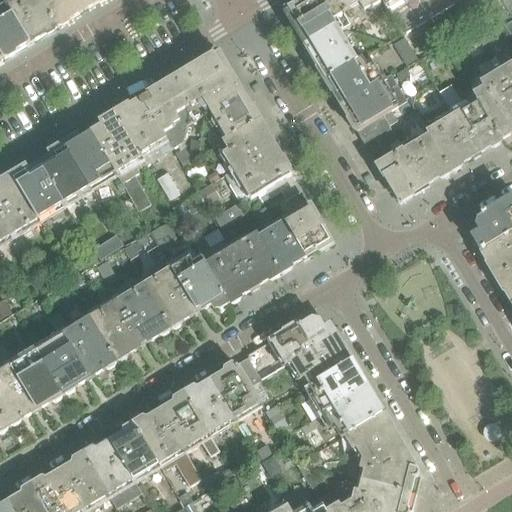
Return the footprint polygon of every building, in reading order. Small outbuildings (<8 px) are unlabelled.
[(57,30),(39,0),(0,0),(0,54),(4,61),(57,30)] [(106,0),(39,0),(57,30),(106,0)] [(349,34),(354,19),(352,15),(350,17),(343,5),(332,11),(325,0),(307,0),(291,10),(292,13),(288,15),(287,15),(285,16),(326,83),(359,63),(358,63),(342,36),(347,33),(349,34)] [(428,22),(415,0),(325,0),(332,11),(343,5),(350,17),(352,15),(354,14),(363,9),(364,11),(371,7),(373,11),(383,5),(402,38),(428,22)] [(464,0),(415,0),(428,22),(464,0)] [(395,83),(403,78),(396,68),(388,73),(387,72),(379,77),(376,73),(383,69),(374,54),(368,58),(367,58),(363,60),(359,63),(326,83),(357,135),(391,115),(399,110),(398,109),(407,103),(395,83)] [(259,123),(239,89),(219,56),(213,59),(212,58),(187,73),(197,90),(185,97),(200,121),(210,115),(220,131),(216,133),(223,144),(259,123)] [(511,64),(482,83),(485,88),(472,96),(477,104),(500,143),(510,137),(511,133),(511,132),(511,131),(510,128),(511,126),(511,64)] [(183,145),(187,128),(200,121),(185,97),(197,90),(187,73),(144,99),(145,101),(129,111),(128,108),(114,117),(146,168),(183,145)] [(500,143),(477,104),(453,119),(448,112),(452,109),(447,101),(443,103),(445,106),(420,121),(428,135),(427,135),(429,138),(451,176),(461,170),(462,166),(471,160),(480,155),(490,149),(494,150),(499,147),(500,143)] [(451,176),(429,138),(396,158),(390,148),(397,144),(389,130),(390,130),(390,129),(398,124),(391,115),(357,135),(400,206),(424,192),(422,190),(439,180),(443,181),(451,176)] [(146,168),(114,117),(102,124),(104,128),(92,136),(79,143),(77,139),(63,147),(90,192),(117,177),(120,182),(115,185),(121,196),(126,193),(139,217),(152,210),(138,186),(135,188),(131,182),(141,176),(139,173),(146,168)] [(289,173),(259,123),(223,144),(228,153),(223,156),(248,198),(289,173)] [(210,153),(202,139),(199,160),(210,153)] [(39,223),(90,192),(63,147),(50,155),(53,159),(28,174),(25,170),(12,178),(39,223)] [(191,163),(184,151),(176,156),(183,168),(191,163)] [(281,194),(296,185),(289,173),(248,198),(249,199),(256,195),(264,190),(270,200),(281,194)] [(168,176),(157,182),(169,202),(180,196),(168,176)] [(0,246),(39,223),(12,178),(0,185),(0,187),(1,190),(0,190),(0,246)] [(286,202),(301,193),(296,185),(281,194),(286,202)] [(211,187),(198,195),(206,208),(220,200),(211,187)] [(270,201),(270,200),(264,190),(256,195),(262,206),(270,201)] [(511,199),(482,218),(483,219),(477,222),(476,229),(482,240),(475,244),(496,279),(511,269),(511,199)] [(203,211),(197,200),(186,206),(192,217),(203,211)] [(237,207),(215,220),(221,231),(244,218),(237,207)] [(310,260),(331,248),(333,246),(310,209),(284,224),(259,239),(280,275),(284,276),(290,272),(291,268),(308,258),(310,260)] [(168,225),(151,235),(163,255),(180,246),(168,225)] [(280,275),(259,239),(257,236),(231,251),(225,242),(200,257),(203,261),(229,306),(230,305),(234,306),(239,303),(240,299),(259,288),(269,282),(272,283),(279,279),(280,275)] [(99,247),(92,251),(99,264),(106,259),(123,248),(117,237),(99,248),(99,247)] [(166,260),(152,239),(147,242),(160,263),(166,260)] [(28,252),(22,242),(18,244),(24,255),(28,252)] [(24,255),(18,244),(13,247),(20,257),(24,255)] [(229,306),(203,261),(192,267),(188,261),(145,287),(171,331),(172,331),(175,331),(181,328),(182,324),(212,307),(215,311),(217,310),(220,311),(229,306)] [(107,264),(98,270),(108,288),(118,282),(107,264)] [(511,269),(496,279),(511,305),(511,269)] [(171,331),(145,287),(90,319),(117,364),(118,363),(121,364),(127,360),(128,357),(159,338),(163,339),(169,335),(170,332),(171,331)] [(0,323),(12,315),(4,302),(0,304),(0,323)] [(58,317),(54,319),(61,331),(65,328),(58,317)] [(115,368),(116,365),(117,364),(90,319),(36,351),(63,396),(64,395),(68,396),(73,393),(74,389),(104,372),(105,371),(109,371),(115,368)] [(54,319),(49,323),(56,334),(61,331),(54,319)] [(351,364),(336,339),(333,334),(330,329),(325,332),(319,323),(312,322),(301,329),(300,327),(272,344),(279,357),(281,355),(288,366),(291,364),(301,381),(304,380),(310,389),(351,364)] [(5,349),(1,351),(7,363),(11,360),(5,349)] [(61,400),(62,397),(63,396),(36,351),(0,373),(0,413),(9,429),(10,428),(14,429),(20,425),(21,422),(34,414),(52,403),(55,404),(61,400)] [(260,385),(261,384),(248,362),(237,368),(250,391),(260,385)] [(383,417),(367,390),(351,364),(310,389),(315,397),(312,400),(322,418),(333,435),(336,432),(342,442),(346,439),(383,417)] [(260,406),(250,391),(237,368),(236,369),(232,368),(226,371),(225,375),(198,392),(194,390),(188,394),(187,397),(185,398),(209,437),(234,422),(260,406)] [(270,401),(260,385),(250,391),(260,406),(261,407),(270,401)] [(159,467),(209,437),(185,398),(185,399),(181,398),(175,402),(175,406),(147,422),(143,421),(137,424),(137,428),(135,428),(159,467)] [(288,428),(280,415),(281,414),(277,408),(266,415),(270,421),(278,434),(288,428)] [(0,435),(1,436),(7,433),(8,429),(9,429),(0,413),(0,435)] [(413,467),(384,418),(383,417),(346,439),(352,449),(355,447),(363,460),(358,483),(416,497),(421,480),(412,477),(414,469),(413,467)] [(306,437),(318,430),(314,423),(302,430),(306,437)] [(109,498),(159,467),(135,428),(134,429),(131,428),(125,432),(124,436),(97,453),(93,451),(87,455),(86,458),(109,498)] [(499,439),(500,436),(499,432),(497,430),(494,428),(490,428),(487,430),(485,433),(484,436),(485,439),(488,442),(491,444),(494,443),(497,442),(499,439)] [(271,457),(266,449),(256,456),(261,464),(271,457)] [(200,466),(194,455),(188,458),(195,470),(200,466)] [(255,466),(249,455),(235,464),(241,474),(255,466)] [(85,511),(109,498),(86,458),(84,459),(81,459),(74,462),(74,466),(46,483),(42,481),(36,485),(36,488),(34,489),(48,511),(85,511)] [(218,474),(203,483),(209,493),(224,484),(218,474)] [(313,491),(322,483),(321,481),(308,475),(304,478),(313,491)] [(323,511),(412,511),(416,497),(358,483),(353,504),(342,511),(336,501),(329,496),(318,502),(322,508),(323,511)] [(0,511),(48,511),(34,489),(33,490),(30,489),(24,493),(23,497),(0,510),(0,511)] [(223,503),(216,491),(209,495),(216,507),(223,503)] [(193,504),(188,495),(179,500),(184,509),(193,504)]
